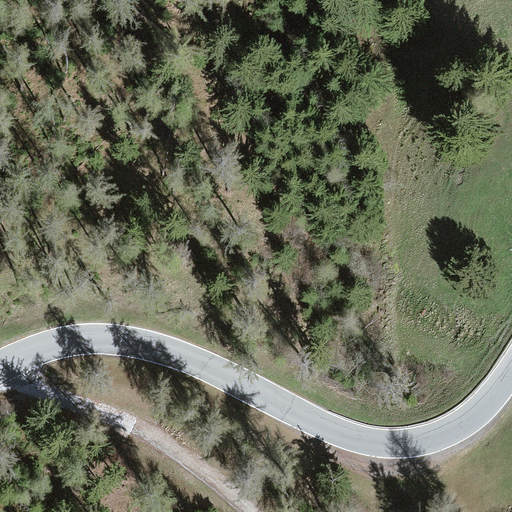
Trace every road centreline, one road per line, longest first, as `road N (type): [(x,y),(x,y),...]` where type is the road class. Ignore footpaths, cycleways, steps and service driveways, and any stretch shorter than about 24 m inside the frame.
road 1 (tertiary): [(0,366),(69,341),(128,343),(210,368),(370,440),(403,442),(452,431),(511,366)]
road 2 (track): [(5,363),(136,426),(245,511)]
